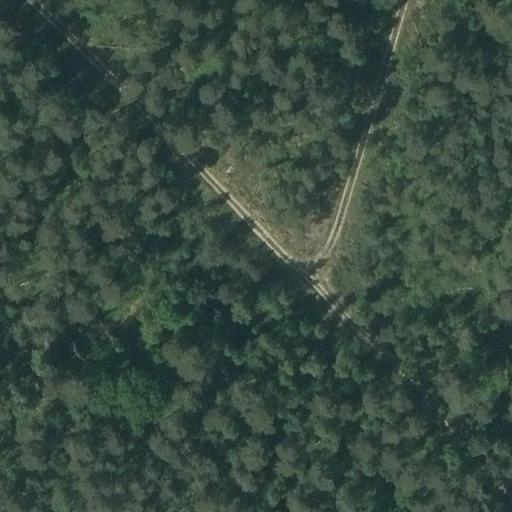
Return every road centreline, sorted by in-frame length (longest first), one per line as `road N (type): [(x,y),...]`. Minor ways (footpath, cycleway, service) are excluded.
road 1 (track): [(24,0),(251,217),(511,501)]
road 2 (track): [(407,0),(318,289)]
